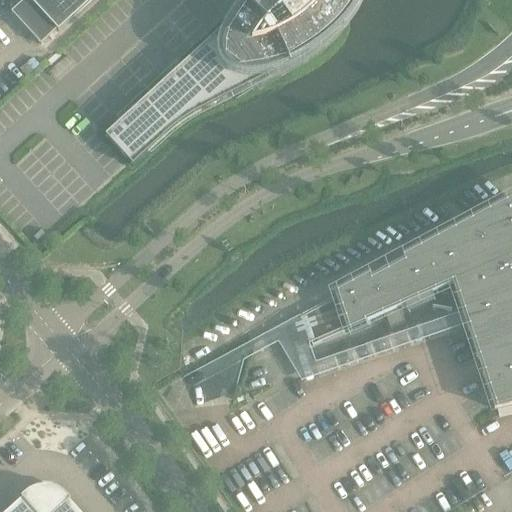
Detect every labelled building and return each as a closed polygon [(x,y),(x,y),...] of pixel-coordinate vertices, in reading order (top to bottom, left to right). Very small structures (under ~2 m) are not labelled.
[(29,0),(26,0),(12,13),(41,45),(57,31),(29,0)] [(29,0),(59,32),(93,0),(29,0)] [(255,0),(249,6),(183,66),(183,65),(182,66),(183,66),(169,79),(168,78),(167,79),(168,80),(136,110),(135,109),(134,109),(135,110),(121,123),(120,122),(120,123),(106,137),(133,167),(170,134),(178,127),(183,123),(190,119),(202,112),(214,106),(253,86),(253,77),(258,76),(262,75),(265,75),(270,74),(277,71),(280,70),(289,66),(296,63),(301,60),(307,57),(314,52),(317,50),(325,44),(330,40),(332,38),(335,35),(340,30),(344,25),(348,21),(351,17),(352,14),(355,10),(356,7),(358,4),(359,0),(255,0)] [(303,319),(285,329),(293,351),(311,343),(312,344),(313,347),(349,331),(350,336),(370,327),(369,323),(372,321),(373,322),(373,323),(374,323),(374,324),(375,324),(376,324),(377,325),(378,325),(379,325),(379,324),(380,324),(381,324),(381,323),(382,323),(382,322),(383,322),(383,321),(383,320),(383,319),(383,318),(383,317),(386,315),(392,333),(406,328),(400,309),(407,306),(410,314),(437,303),(434,294),(440,292),(440,293),(441,293),(441,294),(442,294),(443,295),(444,295),(445,295),(446,295),(447,295),(448,295),(448,294),(449,294),(450,293),(451,292),(451,291),(451,290),(451,289),(451,288),(451,287),(493,413),(511,408),(511,199),(402,257),(404,262),(374,278),(373,275),(371,276),(370,274),(333,293),(335,299),(302,316),(303,319)] [(78,511),(66,499),(65,500),(62,497),(58,495),(54,493),(51,492),(50,492),(50,489),(43,489),(43,492),(38,492),(35,494),(31,496),(27,498),(26,497),(8,511),(78,511)]
